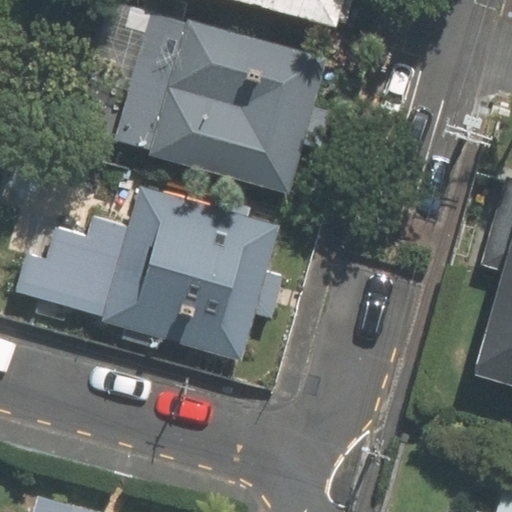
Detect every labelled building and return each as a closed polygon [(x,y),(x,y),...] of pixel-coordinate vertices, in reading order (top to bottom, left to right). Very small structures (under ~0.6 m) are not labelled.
[(250,0),(337,23),(343,0),(250,0)] [(110,139),(288,188),(323,62),(106,2),(86,76),(125,87),(110,139)] [(489,265),(456,382),(511,397),(511,184),(497,181),(474,261),(489,265)] [(101,311),(99,317),(244,357),(281,222),(137,182),(126,222),(93,213),(87,236),(32,221),(13,287),(101,311)] [(511,511),(511,467),(505,465),(490,511),(474,507),(471,511),(511,511)] [(107,511),(40,491),(33,511),(107,511)]
